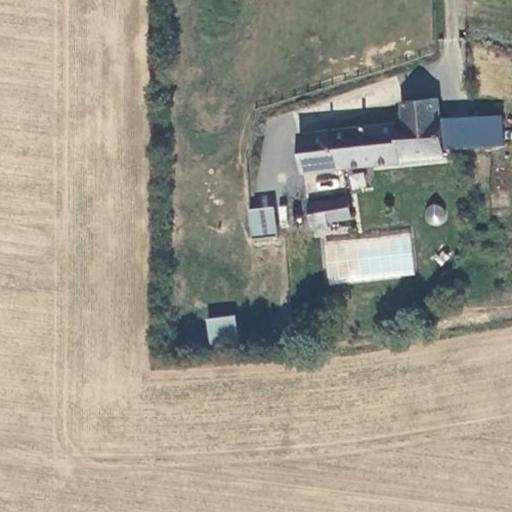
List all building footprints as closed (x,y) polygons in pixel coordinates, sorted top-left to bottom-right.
[(302,170),(444,156),(443,119),(437,119),(436,97),(401,100),(403,118),(394,119),(395,125),(298,134),(302,170)] [(345,196),(306,201),(310,228),(326,226),(325,221),(348,218),(345,196)] [(273,206),(246,209),(250,237),(276,234),(273,206)] [(440,208),(432,207),(427,211),(427,220),(431,224),(439,225),(444,219),(443,212),(440,208)] [(235,314),(205,319),(210,346),(240,341),(235,314)]
